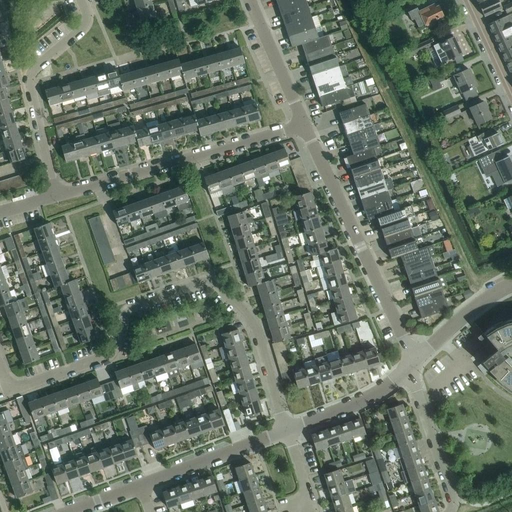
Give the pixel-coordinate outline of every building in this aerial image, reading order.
[(151,0),(133,0),(136,9),(152,4),(151,0)] [(281,16),(308,7),(305,0),(293,0),(278,5),(281,16)] [(476,0),(484,17),(501,9),(497,0),(476,0)] [(511,3),(503,7),(504,7),(506,13),(511,10),(511,3)] [(152,4),(136,9),(140,21),(153,18),(156,17),(153,7),(152,4)] [(416,8),(407,12),(411,20),(414,19),(418,27),(423,24),(424,27),(433,22),(432,20),(442,16),(438,7),(435,8),(433,4),(418,11),(416,8)] [(285,26),(311,17),(308,7),(281,16),(285,26)] [(397,13),(394,7),(376,15),(378,22),(397,13)] [(492,34),(511,24),(511,20),(509,15),(501,19),(501,18),(488,25),(492,34)] [(288,37),(315,28),(311,17),(285,26),(288,37)] [(345,21),(339,23),(342,31),(348,29),(345,21)] [(496,43),(511,36),(511,24),(492,34),(496,43)] [(318,38),(315,28),(288,37),(292,47),(301,44),(318,38)] [(305,55),(331,46),(328,35),(318,38),(301,44),(305,55)] [(511,36),(496,43),(500,53),(511,47),(511,36)] [(454,38),(454,37),(434,46),(441,63),(461,53),(454,38)] [(417,44),(420,50),(432,45),(430,39),(417,44)] [(308,65),(335,56),(331,46),(305,55),(308,65)] [(240,47),(227,51),(232,67),(244,63),(240,47)] [(505,62),(511,58),(511,47),(500,53),(505,62)] [(227,51),(215,54),(220,70),(232,67),(227,51)] [(215,54),(204,58),(208,73),(220,70),(215,54)] [(312,76),(338,67),(335,56),(308,65),(312,76)] [(204,58),(192,61),(196,77),(208,73),(204,58)] [(178,59),(166,62),(170,78),(182,75),(184,80),(180,64),(178,59)] [(180,64),(184,80),(196,77),(192,61),(180,64)] [(166,62),(154,65),(159,81),(170,78),(166,62)] [(154,65),(142,69),(147,85),(159,81),(154,65)] [(315,86),(342,77),(338,67),(312,76),(315,86)] [(117,69),(105,73),(109,88),(121,85),(121,86),(121,85),(118,75),(119,75),(117,69)] [(142,69),(130,72),(135,88),(147,85),(142,69)] [(468,69),(454,76),(461,92),(469,89),(469,90),(471,89),(471,88),(476,86),(468,69)] [(119,75),(118,75),(121,85),(121,86),(123,91),(135,88),(130,72),(119,75)] [(5,73),(0,74),(0,88),(4,87),(4,88),(9,86),(5,73)] [(105,73),(93,76),(97,92),(109,88),(105,73)] [(430,80),(435,91),(442,88),(440,83),(445,80),(442,74),(430,80)] [(93,76),(81,80),(85,95),(97,92),(93,76)] [(319,96),(351,85),(345,87),(342,77),(315,86),(319,96)] [(81,80),(69,83),(73,99),(85,95),(81,80)] [(69,83),(57,87),(61,102),(73,99),(69,83)] [(354,96),(351,85),(319,96),(322,107),(354,96)] [(57,87),(45,90),(49,106),(61,102),(57,87)] [(7,98),(0,100),(0,114),(11,111),(7,98)] [(342,124),(369,115),(365,104),(362,105),(360,100),(344,106),(346,110),(339,113),(342,124)] [(483,102),(470,108),(477,124),(491,118),(483,102)] [(256,103),(244,107),(246,116),(248,122),(260,119),(256,103)] [(444,112),(447,119),(460,113),(457,106),(444,112)] [(244,107),(232,110),(234,119),(236,126),(248,122),(246,116),(244,107)] [(232,110),(220,114),(222,122),(224,129),(236,126),(234,119),(232,110)] [(11,111),(0,114),(0,126),(15,122),(11,111)] [(346,134),(372,125),(377,124),(374,113),(369,115),(342,124),(346,134)] [(194,114),(182,118),(187,134),(198,130),(199,130),(196,120),(194,114)] [(220,114),(208,117),(212,133),(224,129),(222,122),(220,114)] [(65,115),(53,119),(54,122),(54,123),(66,120),(65,115)] [(89,116),(79,119),(81,124),(84,134),(84,135),(84,137),(87,136),(88,134),(85,122),(90,121),(89,116)] [(196,120),(199,130),(198,130),(200,136),(212,133),(208,117),(196,121),(196,120)] [(182,118),(170,121),(175,137),(187,134),(182,118)] [(170,121),(158,125),(161,134),(163,140),(175,137),(170,121)] [(15,122),(0,126),(0,131),(3,139),(19,134),(15,122)] [(133,125),(121,129),(126,145),(137,141),(134,131),(135,131),(133,125)] [(158,125),(146,128),(149,137),(151,144),(163,140),(161,134),(158,125)] [(349,144),(376,136),(372,125),(346,134),(349,144)] [(135,131),(134,131),(137,141),(139,147),(151,144),(149,137),(146,128),(135,131)] [(121,129),(109,132),(114,148),(126,145),(121,129)] [(502,143),(502,142),(502,140),(501,138),(499,137),(499,136),(499,135),(498,135),(498,136),(497,134),(498,133),(497,133),(492,135),(490,130),(467,140),(470,146),(469,146),(474,156),(488,150),(488,151),(502,144),(503,144),(502,143)] [(109,132),(97,135),(102,151),(114,148),(109,132)] [(19,134),(3,139),(6,151),(22,146),(19,134)] [(84,134),(72,137),(73,142),(78,158),(90,155),(85,139),(84,137),(84,135),(84,134)] [(97,135),(85,139),(90,155),(102,151),(97,135)] [(353,155),(373,148),(373,149),(379,146),(376,136),(349,144),(353,155)] [(73,142),(61,146),(66,162),(78,158),(73,142)] [(22,146),(6,151),(10,164),(26,158),(22,146)] [(350,168),(376,159),(373,149),(373,148),(353,155),(346,157),(350,168)] [(284,149),(273,153),(278,169),(290,164),(289,161),(284,149)] [(511,179),(511,164),(508,156),(500,160),(497,152),(499,151),(499,150),(478,160),(482,169),(494,163),(504,183),(511,179)] [(278,169),(273,153),(261,157),(267,173),(278,169)] [(267,173),(261,157),(249,161),(255,177),(259,186),(265,184),(262,177),(268,175),(267,173)] [(300,157),(289,161),(290,164),(291,167),(302,163),(300,157)] [(353,178),(380,169),(376,159),(350,168),(353,178)] [(255,177),(249,161),(238,165),(244,181),(255,177)] [(304,169),(302,163),(291,167),(293,173),(304,169)] [(244,181),(238,165),(226,170),(232,186),(244,181)] [(295,179),(306,174),(304,169),(293,173),(295,179)] [(357,189),(383,180),(380,169),(353,178),(357,189)] [(232,186),(226,170),(215,174),(220,190),(232,186)] [(25,173),(19,175),(22,187),(28,185),(25,173)] [(220,190),(215,174),(203,178),(209,194),(220,190)] [(297,184),(308,180),(306,174),(295,179),(297,184)] [(19,175),(13,177),(16,189),(22,187),(19,175)] [(13,177),(7,179),(11,190),(16,189),(13,177)] [(7,179),(2,181),(5,192),(11,190),(7,179)] [(300,190),(311,186),(308,180),(297,184),(300,190)] [(360,199),(387,190),(383,180),(357,189),(360,199)] [(183,186),(171,190),(176,205),(179,212),(185,209),(183,203),(188,201),(183,186)] [(313,191),(311,186),(300,190),(301,195),(310,192),(313,191)] [(268,193),(262,195),(264,200),(275,196),(272,189),(268,191),(268,193)] [(171,190),(159,194),(164,210),(176,205),(171,190)] [(364,210),(390,201),(387,190),(360,199),(364,210)] [(310,192),(301,195),(294,197),(298,209),(314,204),(310,192)] [(159,194),(147,198),(153,214),(164,210),(159,194)] [(147,198),(136,202),(141,218),(153,214),(147,198)] [(271,216),(266,201),(262,203),(266,218),(271,216)] [(377,217),(394,211),(390,201),(364,210),(367,220),(377,217)] [(136,202),(124,207),(129,222),(141,218),(136,202)] [(317,216),(314,204),(298,209),(301,221),(317,216)] [(124,207),(112,211),(118,226),(129,222),(124,207)] [(230,207),(216,212),(218,216),(232,211),(230,207)] [(380,227),(407,218),(403,208),(394,211),(377,217),(380,227)] [(227,216),(231,228),(247,223),(244,211),(227,216)] [(99,216),(88,220),(90,225),(101,221),(99,216)] [(321,227),(317,216),(301,221),(305,232),(321,227)] [(384,238),(410,229),(407,218),(380,227),(384,238)] [(101,221),(90,225),(92,231),(103,227),(101,221)] [(49,223),(33,229),(37,240),(53,235),(49,223)] [(251,235),(247,223),(231,228),(234,240),(251,235)] [(103,227),(92,231),(94,237),(105,233),(103,227)] [(324,239),(321,227),(305,232),(308,244),(324,239)] [(387,248),(414,239),(410,229),(384,238),(387,248)] [(105,233),(94,237),(96,242),(107,238),(105,233)] [(53,235),(37,240),(41,252),(57,247),(53,235)] [(254,247),(251,235),(234,240),(238,251),(254,247)] [(6,238),(4,239),(8,251),(10,250),(15,249),(14,246),(11,237),(6,238)] [(107,238),(96,242),(98,248),(109,244),(107,238)] [(290,249),(286,238),(281,239),(284,251),(290,249)] [(328,251),(324,239),(308,244),(311,256),(328,251)] [(400,256),(418,250),(418,249),(417,249),(414,239),(387,248),(391,259),(400,256)] [(449,240),(443,241),(447,252),(452,250),(449,240)] [(203,242),(191,246),(197,262),(208,258),(203,242)] [(109,244),(98,248),(100,254),(111,250),(109,244)] [(191,246),(179,251),(185,266),(197,262),(191,246)] [(404,266),(430,257),(427,246),(418,249),(418,250),(400,256),(404,266)] [(57,247),(41,252),(46,264),(61,258),(57,247)] [(258,258),(254,247),(238,251),(241,263),(258,258)] [(336,248),(328,251),(311,256),(313,261),(321,258),(323,265),(339,261),(336,248)] [(293,261),(290,249),(284,251),(288,263),(293,261)] [(111,250),(100,254),(102,260),(113,256),(111,250)] [(179,251),(168,255),(173,270),(185,266),(179,251)] [(168,255),(156,259),(161,274),(173,270),(168,255)] [(113,256),(102,260),(104,265),(115,261),(113,256)] [(407,276),(434,267),(430,257),(404,266),(407,276)] [(61,258),(46,264),(50,276),(65,270),(61,258)] [(261,270),(258,258),(241,263),(245,275),(261,270)] [(156,259),(144,263),(150,279),(161,274),(156,259)] [(296,261),(299,272),(304,271),(301,259),(296,261)] [(343,272),(339,261),(323,265),(326,277),(343,272)] [(144,263),(132,267),(134,271),(138,283),(150,279),(144,263)] [(411,287),(437,278),(434,267),(407,276),(411,287)] [(65,270),(50,276),(54,287),(59,285),(69,281),(65,270)] [(265,282),(261,270),(245,275),(249,287),(256,284),(265,282)] [(134,271),(128,274),(132,285),(138,283),(134,271)] [(346,284),(343,272),(326,277),(330,289),(346,284)] [(300,285),(296,273),(291,275),(295,286),(300,285)] [(128,274),(122,276),(126,287),(132,285),(128,274)] [(122,276),(116,278),(120,289),(126,287),(122,276)] [(5,278),(0,280),(0,293),(9,290),(5,278)] [(116,278),(109,280),(113,292),(120,289),(116,278)] [(414,297),(441,288),(437,278),(411,287),(414,297)] [(69,281),(59,285),(64,297),(79,292),(75,279),(69,281)] [(273,280),(265,282),(256,284),(260,296),(276,292),(273,280)] [(350,295),(346,284),(330,289),(323,291),(326,302),(333,300),(350,295)] [(418,308),(444,299),(441,288),(414,297),(418,308)] [(9,290),(0,293),(0,306),(3,306),(14,302),(9,290)] [(79,292),(64,297),(68,309),(84,303),(79,292)] [(280,303),(276,292),(260,296),(263,308),(280,303)] [(353,307),(350,295),(333,300),(337,312),(353,307)] [(448,309),(444,299),(418,308),(421,318),(448,309)] [(14,302),(3,306),(7,317),(23,312),(19,301),(14,302)] [(84,303),(68,309),(72,321),(88,315),(84,303)] [(283,315),(280,303),(263,308),(267,320),(283,315)] [(357,319),(353,307),(337,312),(331,314),(334,326),(340,324),(357,319)] [(23,312),(7,317),(11,329),(27,324),(23,312)] [(88,315),(72,321),(76,332),(92,327),(88,315)] [(287,326),(283,315),(267,320),(270,331),(287,326)] [(511,319),(505,321),(504,321),(502,322),(503,325),(496,329),(494,326),(493,326),(483,333),(483,334),(483,335),(479,338),(478,339),(491,354),(481,362),(486,368),(490,365),(492,367),(488,371),(489,372),(496,379),(496,378),(498,376),(504,381),(502,383),(502,384),(509,390),(510,390),(511,391),(511,319)] [(312,327),(310,320),(305,321),(295,324),(296,328),(306,325),(307,328),(312,327)] [(239,334),(237,329),(234,330),(232,323),(217,328),(219,335),(221,334),(225,346),(241,341),(241,340),(242,339),(241,335),(239,334)] [(27,324),(11,329),(16,341),(31,336),(27,324)] [(290,338),(287,326),(270,331),(274,343),(283,341),(290,338)] [(92,327),(76,332),(80,344),(96,339),(92,327)] [(31,336),(16,341),(20,352),(35,347),(31,336)] [(55,340),(51,341),(54,351),(55,353),(57,352),(59,352),(58,349),(55,340)] [(245,353),(241,341),(225,346),(228,358),(245,353)] [(273,350),(285,346),(283,341),(274,343),(271,344),(273,350)] [(195,344),(184,348),(189,364),(201,360),(195,344)] [(286,352),(285,346),(273,350),(275,356),(286,352)] [(35,347),(20,352),(24,364),(39,359),(35,347)] [(189,364),(184,348),(172,352),(178,368),(189,364)] [(375,348),(363,351),(368,367),(380,364),(375,348)] [(368,367),(363,351),(351,355),(356,371),(368,367)] [(178,368),(172,352),(161,356),(166,372),(178,368)] [(277,362),(288,358),(286,352),(275,356),(277,362)] [(248,365),(245,353),(228,358),(232,369),(248,365)] [(356,371),(351,355),(339,358),(344,374),(356,371)] [(166,372),(161,356),(149,360),(155,376),(166,372)] [(333,378),(328,362),(326,356),(314,360),(316,365),(321,381),(333,378)] [(278,368),(290,364),(288,358),(277,362),(278,368)] [(344,374),(339,358),(328,362),(333,378),(344,374)] [(155,376),(149,360),(138,364),(143,380),(155,376)] [(321,381),(316,365),(314,360),(303,363),(304,369),(309,385),(321,381)] [(143,380),(138,364),(126,368),(132,384),(134,391),(140,389),(137,383),(143,380)] [(280,374),(292,370),(290,364),(278,368),(280,374)] [(252,376),(248,365),(232,369),(235,381),(252,376)] [(132,384),(126,368),(114,372),(117,380),(111,382),(115,393),(112,394),(114,399),(114,400),(123,396),(120,389),(132,384)] [(309,385),(304,369),(292,372),(294,376),(295,380),(297,388),(309,385)] [(294,376),(292,372),(292,370),(280,374),(282,380),(294,376)] [(255,388),(252,376),(235,381),(239,393),(255,388)] [(110,395),(105,384),(100,386),(97,378),(86,382),(91,398),(103,394),(104,397),(110,395)] [(91,398),(86,382),(74,387),(79,403),(91,398)] [(115,393),(111,382),(105,384),(110,395),(112,394),(115,393)] [(197,387),(196,382),(184,386),(186,391),(197,387)] [(174,395),(186,391),(184,386),(173,390),(174,395)] [(79,403),(74,387),(63,391),(68,407),(79,403)] [(258,400),(255,388),(239,393),(242,404),(258,400)] [(174,395),(173,390),(161,394),(163,399),(174,395)] [(189,399),(200,395),(198,390),(187,394),(189,399)] [(68,407),(63,391),(51,395),(57,411),(68,407)] [(189,399),(187,394),(176,398),(178,403),(189,399)] [(57,411),(51,395),(39,399),(45,415),(57,411)] [(21,410),(23,417),(29,415),(22,397),(17,399),(21,410)] [(45,415),(39,399),(27,403),(33,419),(45,415)] [(260,404),(258,400),(242,404),(246,416),(262,412),(262,410),(263,409),(262,404),(260,404)] [(387,410),(391,422),(406,417),(402,405),(387,410)] [(219,409),(207,414),(212,429),(224,425),(219,409)] [(222,411),(227,423),(232,421),(228,409),(222,411)] [(94,424),(92,418),(91,414),(84,416),(86,421),(88,426),(94,424)] [(212,429),(207,414),(195,418),(201,433),(212,429)] [(410,429),(406,417),(391,422),(395,434),(410,429)] [(201,433),(195,418),(184,422),(189,437),(201,433)] [(360,419),(347,423),(352,438),(365,434),(360,419)] [(189,437),(184,422),(172,426),(178,441),(189,437)] [(0,438),(11,435),(7,423),(0,425),(0,438)] [(352,438),(347,423),(335,427),(340,442),(352,438)] [(148,431),(146,425),(140,427),(138,428),(140,434),(142,433),(148,431)] [(178,441),(172,426),(161,430),(166,445),(178,441)] [(340,442),(335,427),(323,431),(329,446),(340,442)] [(140,434),(138,428),(135,429),(129,431),(131,437),(137,435),(140,434)] [(79,438),(91,434),(89,429),(77,433),(79,438)] [(414,441),(410,429),(395,434),(399,446),(414,441)] [(166,445),(161,430),(149,434),(148,431),(142,433),(146,444),(152,442),(155,449),(156,449),(158,451),(162,449),(162,447),(166,445)] [(329,446),(323,431),(311,435),(316,450),(329,446)] [(79,438),(77,433),(66,437),(68,442),(79,438)] [(146,444),(142,433),(140,434),(137,435),(141,446),(146,444)] [(0,451),(15,446),(11,435),(0,438),(0,451)] [(141,446),(137,435),(131,437),(132,440),(120,444),(126,460),(137,455),(135,448),(141,446)] [(418,453),(414,441),(399,446),(403,458),(418,453)] [(126,460),(120,444),(109,448),(114,464),(126,460)] [(19,445),(15,446),(0,451),(0,453),(4,463),(20,457),(24,456),(19,445)] [(103,468),(97,452),(95,447),(91,449),(93,454),(85,456),(91,472),(103,468)] [(114,464),(109,448),(97,452),(103,468),(114,464)] [(91,472),(85,456),(84,452),(73,456),(74,460),(80,476),(91,472)] [(422,465),(418,453),(403,458),(407,470),(422,465)] [(24,456),(20,457),(4,463),(8,475),(24,469),(28,467),(24,456)] [(80,476),(74,460),(63,464),(69,480),(80,476)] [(235,468),(239,480),(254,475),(250,463),(235,468)] [(69,480),(63,464),(51,468),(56,484),(69,480)] [(426,477),(422,465),(407,470),(411,482),(426,477)] [(12,486),(28,480),(24,469),(8,475),(12,486)] [(339,470),(324,475),(328,487),(343,482),(339,470)] [(48,487),(53,485),(49,473),(43,475),(48,487)] [(258,487),(254,475),(239,480),(243,492),(258,487)] [(211,476),(199,480),(204,495),(216,491),(211,476)] [(430,488),(426,477),(411,482),(415,494),(430,488)] [(32,492),(28,480),(12,486),(16,498),(32,492)] [(204,495),(199,480),(187,484),(192,500),(204,495)] [(347,494),(343,482),(328,487),(332,499),(347,494)] [(192,500),(187,484),(175,488),(180,503),(192,500)] [(262,499),(258,487),(243,492),(247,504),(262,499)] [(180,503),(175,488),(163,492),(168,508),(180,503)] [(434,500),(430,488),(415,494),(419,506),(434,500)] [(336,511),(351,506),(347,494),(332,499),(336,511)] [(263,511),(266,511),(262,499),(247,504),(249,511),(263,511)] [(437,511),(434,500),(419,506),(420,511),(437,511)]
